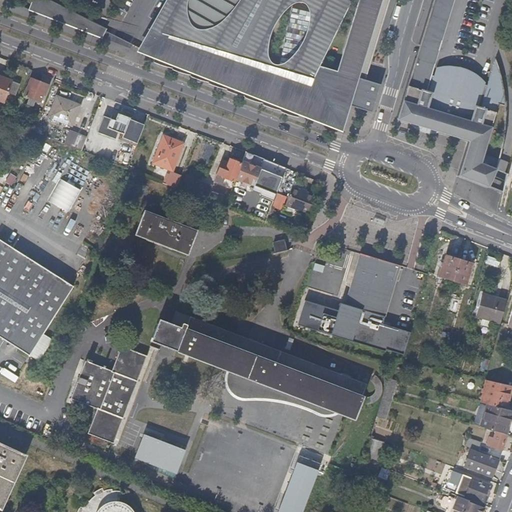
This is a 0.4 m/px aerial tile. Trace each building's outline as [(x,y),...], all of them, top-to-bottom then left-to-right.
[(45,0),(33,0),(29,10),(49,18),(130,50),(132,45),(101,33),(106,23),(45,0)] [(380,85),(366,81),(389,0),(166,0),(138,53),(336,131),(344,106),(371,113),(380,85)] [(421,36),(418,46),(438,53),(441,43),(421,36)] [(414,57),(395,120),(467,142),(457,176),(487,188),(492,179),(492,178),(495,171),(499,159),(483,155),(499,104),(505,106),(505,102),(504,93),(503,85),(502,79),(498,66),(496,59),(488,86),(469,80),(467,87),(461,85),(459,93),(449,90),(451,81),(432,76),(435,64),(414,57)] [(19,83),(0,75),(0,100),(3,102),(7,91),(15,94),(19,83)] [(31,78),(24,96),(34,99),(33,102),(40,104),(43,94),(45,95),(48,85),(31,78)] [(48,114),(72,123),(80,102),(57,93),(48,114)] [(120,140),(135,146),(144,124),(129,118),(129,117),(117,112),(114,119),(102,114),(95,133),(112,140),(116,131),(122,134),(120,140)] [(9,124),(12,116),(4,113),(1,121),(9,124)] [(66,146),(79,150),(85,137),(72,132),(66,146)] [(154,165),(171,172),(182,142),(162,135),(160,141),(163,142),(154,165)] [(117,144),(104,139),(101,147),(115,151),(117,144)] [(240,163),(229,159),(228,162),(223,160),(216,177),(222,180),(223,177),(233,181),(240,163)] [(242,161),(235,179),(253,186),(254,181),(256,178),(260,168),(242,161)] [(253,186),(275,195),(282,177),(260,168),(253,186)] [(171,172),(166,184),(175,187),(180,175),(171,172)] [(192,194),(200,197),(205,185),(197,181),(192,194)] [(200,197),(203,198),(207,199),(224,206),(227,200),(208,193),(211,187),(205,185),(200,197)] [(287,204),(307,212),(313,193),(308,191),(301,189),(293,186),(287,204)] [(313,193),(307,212),(309,212),(316,194),(313,193)] [(193,230),(155,216),(150,214),(143,211),(140,217),(139,221),(134,234),(184,254),(193,230)] [(0,338),(27,356),(41,334),(71,286),(0,241),(0,338)] [(283,241),(274,243),(276,253),(285,250),(283,241)] [(295,326),(353,344),(378,261),(359,255),(341,314),(302,302),(295,326)] [(451,281),(457,259),(445,256),(438,277),(451,281)] [(470,263),(457,259),(451,281),(464,284),(470,263)] [(378,261),(353,344),(382,353),(383,351),(401,357),(408,334),(380,325),(398,267),(378,261)] [(474,316),(498,323),(504,300),(481,292),(474,316)] [(357,403),(360,395),(365,382),(173,311),(169,324),(157,320),(150,340),(352,416),(357,403)] [(50,339),(41,334),(27,356),(36,361),(50,339)] [(147,357),(121,347),(111,372),(85,361),(71,399),(96,409),(87,433),(112,443),(147,357)] [(362,396),(360,395),(357,403),(364,405),(368,403),(373,402),(377,399),(379,397),(380,393),(381,390),(381,387),(380,384),(379,381),(376,378),(372,375),(369,381),(372,384),(373,386),(373,387),(373,389),(372,392),(371,394),(370,395),(368,396),(365,397),(362,396)] [(395,380),(386,377),(381,396),(389,399),(395,380)] [(511,385),(487,379),(480,402),(486,404),(505,408),(511,385)] [(389,399),(381,396),(376,415),(383,418),(389,399)] [(505,408),(486,404),(480,426),(494,430),(504,433),(511,410),(505,408)] [(502,450),(507,434),(504,433),(494,430),(492,438),(488,437),(486,445),(502,450)] [(143,435),(135,458),(176,473),(185,450),(143,435)] [(479,442),(469,439),(466,446),(477,450),(479,442)] [(0,503),(24,453),(0,442),(0,503)] [(473,469),(478,453),(471,451),(465,466),(473,469)] [(497,461),(478,453),(473,469),(491,477),(497,461)] [(303,511),(320,471),(298,463),(278,511),(303,511)] [(487,485),(462,475),(456,493),(481,502),(487,485)] [(78,506),(75,511),(127,511),(125,510),(122,508),(117,505),(120,492),(115,490),(114,488),(111,490),(109,487),(102,491),(102,489),(94,493),(94,495),(87,501),(86,500),(80,507),(78,506)] [(467,500),(457,496),(452,509),(460,511),(482,511),(484,507),(467,500)]
